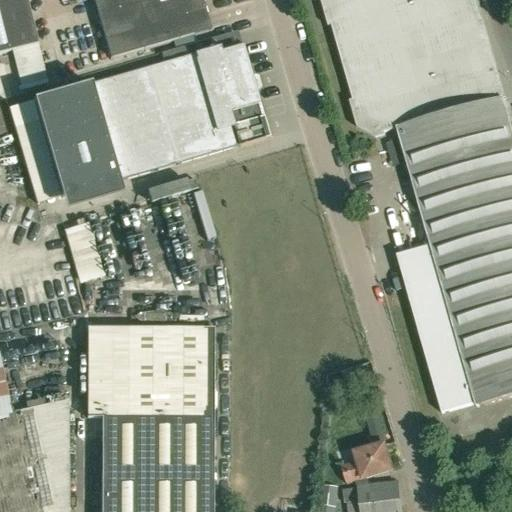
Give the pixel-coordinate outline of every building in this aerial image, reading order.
[(0,0),(0,54),(38,45),(26,0),(0,0)] [(60,0),(61,3),(71,0),(92,0),(110,60),(211,31),(202,0),(60,0)] [(511,395),(511,134),(473,0),(323,0),(324,0),(360,126),(376,135),(397,129),(431,246),(397,255),(442,412),(475,402),(476,406),(511,395)] [(220,47),(10,108),(37,205),(270,138),(256,89),(258,88),(259,87),(256,78),(255,78),(252,79),(243,46),(222,52),(220,47)] [(0,82),(0,93),(16,90),(14,80),(0,82)] [(98,223),(73,230),(87,284),(112,277),(98,223)] [(213,511),(215,329),(206,329),(206,330),(177,330),(152,330),(88,329),(87,420),(101,420),(100,511),(213,511)] [(10,414),(0,368),(0,511),(67,511),(67,401),(10,414)] [(373,444),(385,441),(378,417),(366,420),(373,444)] [(389,460),(384,446),(356,455),(358,462),(342,467),(347,485),(355,482),(356,484),(368,483),(367,479),(392,471),(391,467),(393,467),(391,460),(389,460)] [(369,487),(368,483),(356,484),(357,486),(357,489),(343,491),(344,502),(348,502),(349,510),(360,509),(359,511),(401,511),(398,483),(369,487)] [(319,506),(336,508),(338,488),(321,486),(319,506)]
